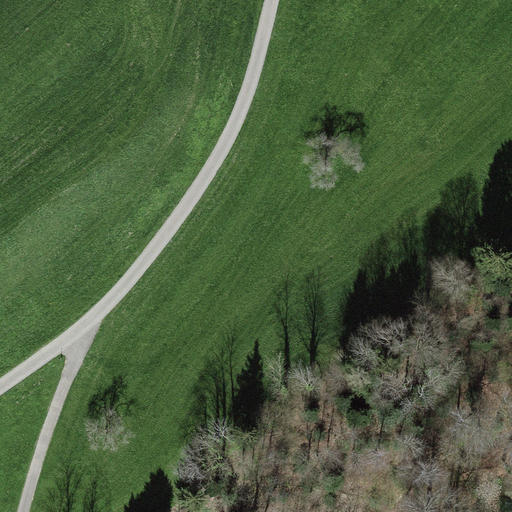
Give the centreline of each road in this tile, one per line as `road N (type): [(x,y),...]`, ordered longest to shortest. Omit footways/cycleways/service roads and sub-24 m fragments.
road 1 (track): [(84,327),(218,159),(249,87),(272,0)]
road 2 (track): [(23,511),(84,327)]
